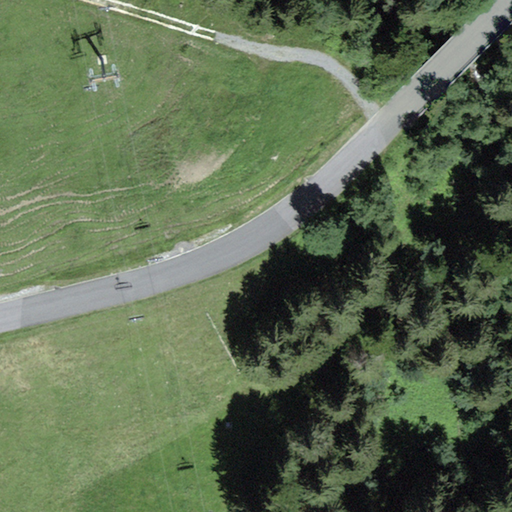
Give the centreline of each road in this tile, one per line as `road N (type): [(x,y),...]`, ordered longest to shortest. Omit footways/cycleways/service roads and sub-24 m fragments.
road 1 (tertiary): [(511,2),(340,176),(258,237),(152,280),(0,317)]
road 2 (track): [(74,0),(208,40),(327,57),(361,82),(379,137)]
